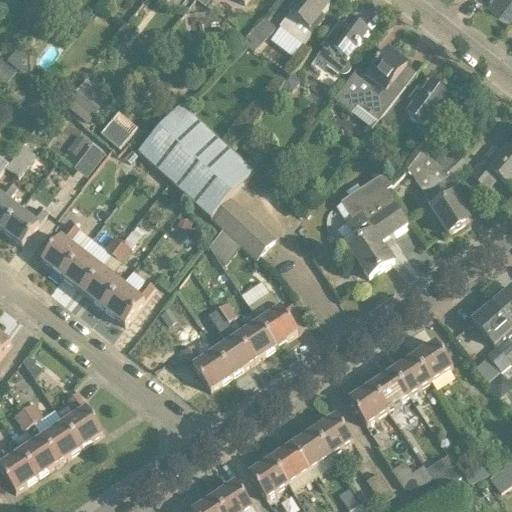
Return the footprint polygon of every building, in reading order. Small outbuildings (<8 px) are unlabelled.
[(214,0),(234,0),(238,3),(239,0),(198,0),(196,4),(202,9),(205,5),(208,8),(214,0)] [(251,0),(239,0),(238,3),(245,8),(251,0)] [(317,0),(303,0),(280,30),(304,49),(312,38),(326,22),(322,19),(330,9),(317,0)] [(511,0),(488,0),(487,1),(507,16),(511,9),(511,0)] [(80,29),(87,28),(90,22),(90,20),(90,16),(85,12),(79,13),(75,19),(75,25),(80,29)] [(258,51),(275,32),(265,23),(248,42),(258,51)] [(339,78),(345,80),(350,77),(351,71),(348,67),(369,39),(367,38),(369,34),(361,28),(358,31),(351,26),(345,33),(341,30),(317,62),(339,78)] [(353,80),(359,73),(358,72),(334,104),(353,118),(363,105),(383,120),(404,94),(394,87),(407,70),(388,55),(376,70),(375,68),(361,86),(353,80)] [(416,102),(405,95),(380,131),(394,141),(409,121),(431,138),(439,127),(434,123),(449,102),(447,101),(449,99),(439,92),(438,94),(427,86),(416,102)] [(83,121),(89,113),(81,106),(85,100),(77,94),(67,108),(83,121)] [(138,158),(223,235),(256,264),(275,244),(254,225),(230,202),(254,178),(181,111),(138,158)] [(101,140),(120,155),(131,141),(112,126),(101,140)] [(30,141),(6,174),(19,184),(44,151),(30,141)] [(511,187),(511,155),(508,152),(502,159),(494,152),(470,181),(488,196),(498,183),(509,192),(511,187)] [(437,167),(452,183),(467,170),(451,153),(437,167)] [(431,215),(437,225),(448,241),(472,226),(471,225),(455,199),(452,201),(450,198),(460,191),(452,183),(437,167),(426,156),(408,176),(432,214),(431,215)] [(359,245),(349,252),(369,284),(395,268),(381,247),(408,229),(388,196),(393,193),(385,180),(342,208),(352,223),(346,226),(359,245)] [(17,195),(8,188),(0,198),(0,234),(2,237),(20,214),(9,206),(17,195)] [(31,223),(20,214),(2,237),(22,252),(48,219),(39,213),(31,223)] [(42,265),(63,282),(82,257),(70,248),(80,236),(70,228),(42,265)] [(223,235),(210,251),(230,281),(254,264),(255,265),(256,264),(223,235)] [(105,253),(113,260),(123,247),(115,240),(105,253)] [(123,247),(113,260),(123,268),(133,255),(123,247)] [(82,257),(63,282),(84,298),(102,273),(98,270),(82,257)] [(84,298),(104,314),(123,289),(107,277),(102,273),(84,298)] [(123,289),(104,314),(125,330),(155,292),(146,285),(136,299),(123,289)] [(511,291),(503,299),(502,298),(494,304),(496,306),(492,309),(511,331),(511,291)] [(271,297),(250,311),(277,352),(298,338),(271,297)] [(229,308),(220,315),(229,329),(239,322),(229,308)] [(511,331),(492,309),(489,311),(488,310),(480,316),(482,318),(471,327),(494,353),(501,348),(510,359),(511,357),(511,331)] [(259,326),(246,334),(237,340),(255,367),(277,352),(250,311),(249,312),(259,326)] [(226,347),(215,355),(233,382),(255,367),(237,340),(220,315),(209,322),(226,347)] [(0,362),(11,348),(0,340),(0,362)] [(414,362),(432,389),(454,374),(437,347),(414,362)] [(210,397),(233,382),(215,355),(201,364),(192,351),(183,357),(210,397)] [(502,379),(511,369),(497,354),(487,364),(502,379)] [(28,361),(23,368),(35,385),(44,373),(28,361)] [(432,389),(414,362),(392,376),(410,403),(432,389)] [(392,376),(372,390),(389,417),(410,403),(392,376)] [(349,405),(367,431),(389,417),(372,390),(349,405)] [(68,405),(78,420),(64,429),(81,454),(104,439),(78,399),(68,405)] [(42,422),(33,410),(25,416),(33,428),(42,422)] [(23,434),(24,434),(33,428),(25,416),(15,422),(23,434)] [(354,447),(336,421),(315,435),(332,462),(354,447)] [(64,428),(51,436),(43,443),(60,468),(81,454),(64,429),(64,428)] [(332,462),(315,435),(293,450),(310,476),(332,462)] [(60,468),(43,443),(34,448),(20,456),(38,483),(60,468)] [(310,476),(293,450),(272,464),(289,491),(295,499),(316,485),(310,476)] [(38,483),(20,456),(8,464),(0,452),(0,474),(15,497),(38,483)] [(249,479),(267,506),(289,491),(272,464),(249,479)] [(472,489),(491,478),(485,468),(466,479),(472,489)] [(443,494),(462,481),(455,471),(437,483),(443,494)] [(382,509),(394,501),(379,477),(366,485),(382,509)] [(252,511),(236,488),(214,503),(220,511),(252,511)] [(359,511),(350,493),(339,499),(347,511),(365,511),(363,508),(359,511)] [(220,511),(214,503),(199,511),(220,511)]
